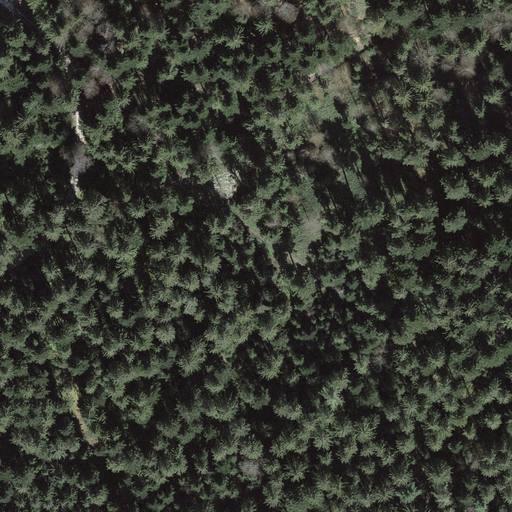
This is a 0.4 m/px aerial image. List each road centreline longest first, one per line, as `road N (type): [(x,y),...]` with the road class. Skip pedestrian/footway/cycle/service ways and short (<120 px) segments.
road 1 (track): [(174,161),(384,37),(511,2)]
road 2 (track): [(511,345),(398,314),(192,192)]
road 3 (track): [(2,0),(75,57),(174,161)]
road 4 (track): [(61,238),(82,127),(67,51)]
road 5 (track): [(174,161),(61,238)]
